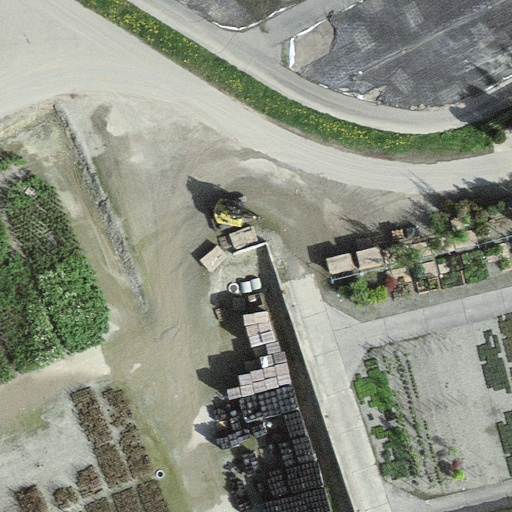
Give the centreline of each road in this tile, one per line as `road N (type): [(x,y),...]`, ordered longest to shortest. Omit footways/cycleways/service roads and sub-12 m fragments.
road 1 (track): [(511,175),(365,181),(239,131),(36,0)]
road 2 (track): [(511,73),(407,114),(242,70),(128,0)]
road 3 (track): [(267,142),(233,221),(233,323),(294,511)]
road 4 (track): [(122,55),(0,111)]
